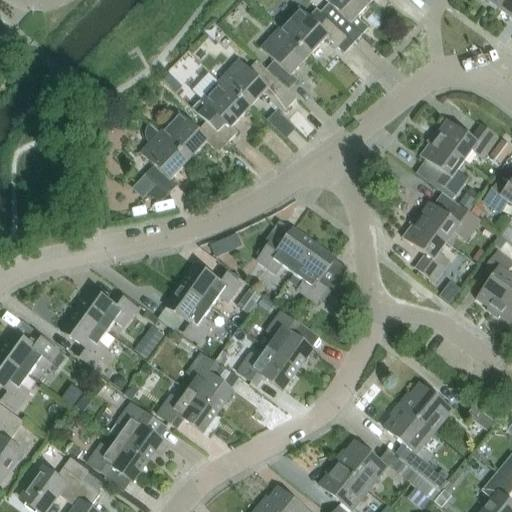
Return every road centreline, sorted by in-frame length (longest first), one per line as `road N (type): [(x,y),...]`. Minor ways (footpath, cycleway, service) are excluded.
road 1 (residential): [(0,285),(38,265),(225,220),(325,157)]
road 2 (residential): [(173,511),(204,481),(317,419),(364,350),(374,313)]
road 3 (residential): [(374,313),(349,194),(325,157)]
road 4 (residential): [(325,157),(438,78)]
road 5 (residential): [(495,363),(445,326),(374,313)]
